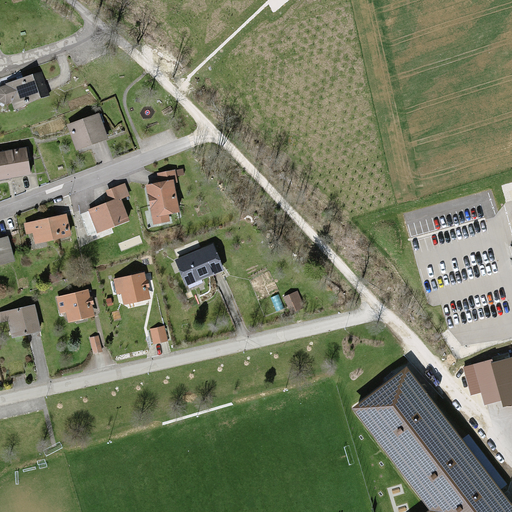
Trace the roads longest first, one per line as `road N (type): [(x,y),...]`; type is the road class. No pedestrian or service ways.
road 1 (residential): [(0,402),(377,312)]
road 2 (residential): [(215,132),(377,312)]
road 3 (residential): [(0,211),(215,132)]
road 4 (residential): [(377,312),(511,454)]
road 5 (residential): [(99,21),(215,132)]
